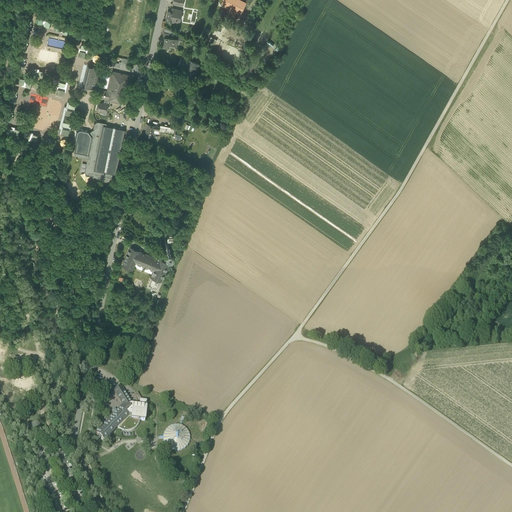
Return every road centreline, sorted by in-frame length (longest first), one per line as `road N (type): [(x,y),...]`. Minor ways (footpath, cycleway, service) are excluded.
road 1 (residential): [(162,0),(73,437),(101,511)]
road 2 (track): [(294,335),(398,192),(507,0)]
road 3 (track): [(294,335),(393,382),(511,466)]
road 4 (track): [(183,511),(218,423),(294,335)]
